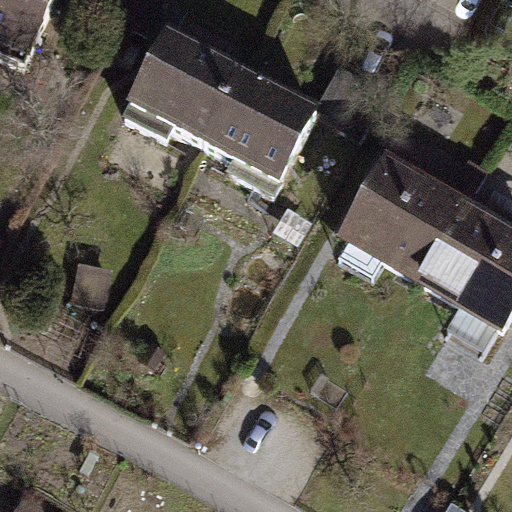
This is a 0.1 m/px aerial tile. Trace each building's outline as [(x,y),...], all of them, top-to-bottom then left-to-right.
[(0,0),(0,65),(31,80),(67,0),(0,0)] [(172,0),(92,0),(88,10),(151,42),(172,0)] [(134,128),(210,166),(251,87),(174,48),(134,128)] [(210,166),(287,204),(327,125),(251,87),(210,166)] [(344,253),(422,300),(472,217),(394,171),(344,253)] [(422,300),(507,350),(511,340),(511,241),(472,217),(422,300)] [(117,277),(85,273),(80,313),(112,317),(117,277)]
